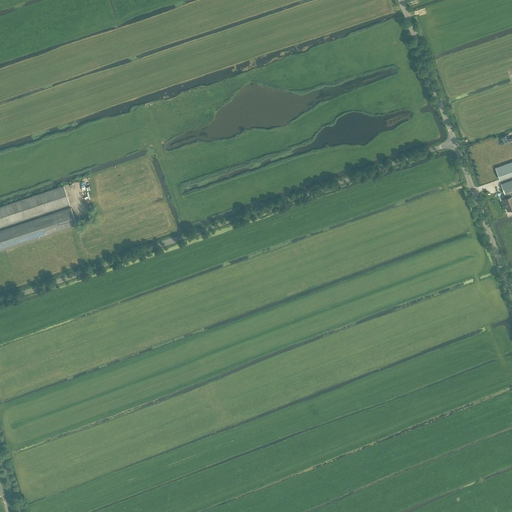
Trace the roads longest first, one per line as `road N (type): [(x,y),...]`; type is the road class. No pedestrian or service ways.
road 1 (unclassified): [(0,300),(454,142)]
road 2 (unclassified): [(511,293),(454,142)]
road 3 (unclassified): [(454,142),(401,0)]
